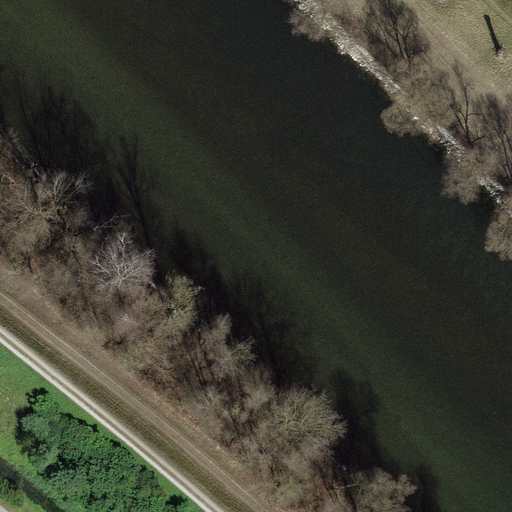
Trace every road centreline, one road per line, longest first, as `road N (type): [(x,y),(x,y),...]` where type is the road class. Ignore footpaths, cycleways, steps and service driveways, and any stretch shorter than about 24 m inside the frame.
road 1 (track): [(0,291),(267,511)]
road 2 (track): [(0,335),(214,511)]
road 3 (track): [(386,0),(511,131)]
